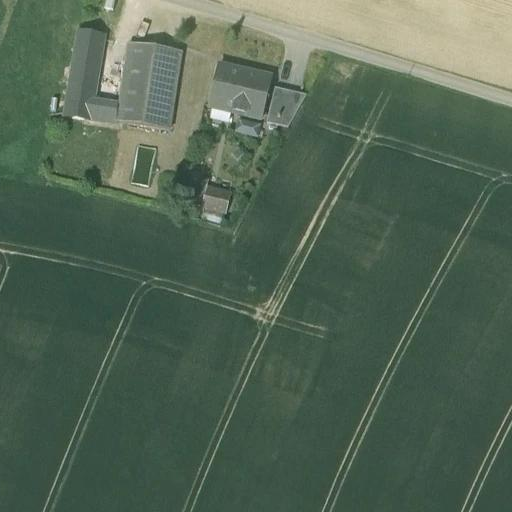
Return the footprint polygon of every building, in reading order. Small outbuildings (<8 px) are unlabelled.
[(92,123),(94,108),(96,97),(94,96),(102,41),(79,36),(65,119),(92,123)] [(181,55),(129,47),(120,113),(117,127),(169,134),(181,55)] [(271,82),(219,70),(209,110),(261,123),(271,82)] [(306,99),(274,92),(267,127),(288,132),(306,99)] [(92,123),(117,127),(120,113),(94,108),(92,123)] [(232,118),(229,132),(260,139),(263,125),(232,118)] [(206,185),(196,183),(190,208),(226,217),(231,198),(208,191),(206,185)]
